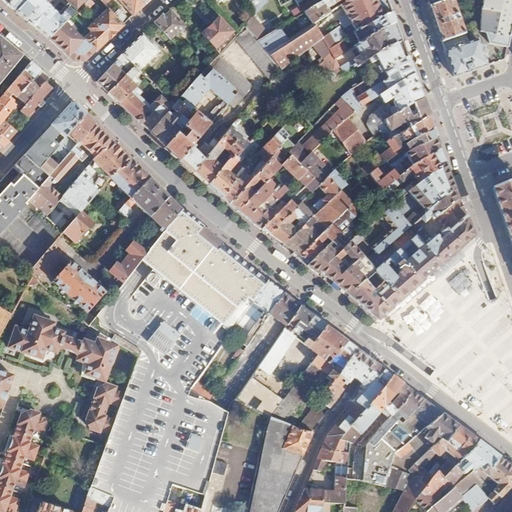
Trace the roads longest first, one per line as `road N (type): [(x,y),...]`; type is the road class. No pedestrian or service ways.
road 1 (residential): [(334,315),(73,84)]
road 2 (residential): [(377,354),(319,430),(284,511)]
road 3 (residential): [(377,354),(511,455)]
road 4 (unknown): [(151,375),(119,469),(134,489),(154,473)]
road 5 (residential): [(440,98),(468,183),(511,168)]
road 6 (unknown): [(154,473),(179,474),(197,464),(213,427),(207,410),(182,401)]
road 7 (residential): [(162,0),(73,84)]
